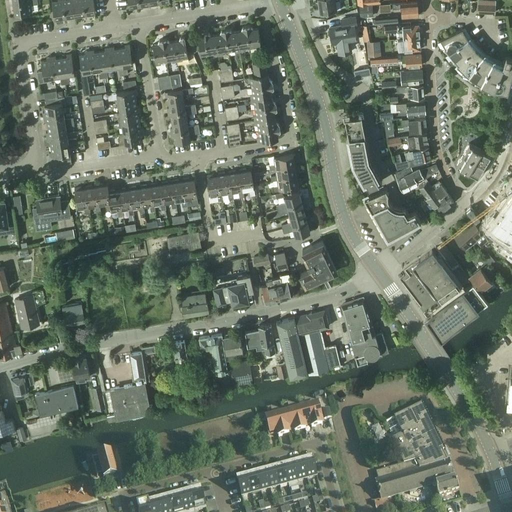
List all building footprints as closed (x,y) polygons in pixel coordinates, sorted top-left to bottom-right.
[(40,0),(35,0),(14,3),(15,14),(32,11),(31,5),(38,4),(40,4),(41,3),(40,0)] [(55,18),(65,17),(62,0),(58,0),(58,1),(52,2),(55,18)] [(62,0),(65,17),(75,15),(72,0),(62,0)] [(72,0),(75,15),(85,14),(82,0),(72,0)] [(82,0),(85,14),(95,12),(93,0),(82,0)] [(340,0),(339,0),(318,0),(320,12),(336,10),(335,1),(340,0)] [(496,12),(495,0),(477,0),(478,12),(496,12)] [(417,17),(417,3),(392,4),(393,9),(401,8),(401,18),(417,17)] [(372,16),(371,6),(359,7),(360,17),(372,16)] [(398,22),(397,16),(376,18),(376,24),(398,22)] [(356,24),(355,17),(341,20),(342,26),(330,28),(332,44),(337,43),(339,54),(351,52),(349,41),(356,40),(353,25),(356,24)] [(250,25),(246,26),(250,47),(256,46),(256,49),(261,48),(261,45),(258,28),(253,28),(252,27),(250,25)] [(372,39),(369,25),(363,27),(366,41),(372,39)] [(399,32),(397,34),(397,37),(399,39),(403,39),(419,38),(418,25),(403,26),(403,31),(399,32)] [(241,30),(237,31),(240,51),(244,51),(244,48),(250,47),(246,26),(243,26),(241,29),(241,30)] [(467,38),(462,28),(440,40),(445,48),(444,50),(447,52),(454,60),(453,62),(456,64),(457,64),(464,70),(463,73),(467,74),(475,80),(475,82),(479,83),(494,90),(507,94),(511,76),(511,58),(506,56),(502,67),(491,61),(483,55),(475,48),(467,38)] [(220,34),(215,35),(218,55),(223,54),(223,52),(229,51),(225,29),(222,30),(220,32),(220,34)] [(229,29),(225,29),(229,51),(235,50),(235,52),(240,51),(237,31),(232,32),(231,31),(229,29)] [(204,38),(198,39),(201,55),(213,53),(213,56),(218,55),(215,35),(210,35),(210,34),(207,32),(204,33),(204,38)] [(179,40),(174,41),(178,61),(182,61),(182,58),(188,57),(185,35),(181,36),(179,39),(179,40)] [(166,38),(163,39),(166,61),(173,60),(173,62),(178,61),(174,41),(169,42),(169,40),(166,38)] [(403,39),(398,39),(398,51),(404,51),(420,50),(419,38),(403,39)] [(160,62),(166,61),(163,39),(160,39),(158,42),(158,43),(152,44),(156,65),(161,64),(160,62)] [(381,54),(380,40),(367,41),(368,54),(381,54)] [(120,48),(124,75),(128,74),(127,65),(133,64),(130,44),(125,45),(125,47),(120,48)] [(114,47),(109,48),(112,68),(118,67),(120,75),(124,75),(120,48),(115,49),(114,47)] [(105,51),(100,52),(104,78),(105,82),(109,82),(108,77),(107,71),(113,70),(112,68),(109,48),(105,48),(105,51)] [(94,50),(89,51),(92,71),(98,70),(100,78),(104,78),(100,52),(95,52),(94,50)] [(86,72),(92,71),(89,51),(84,51),(85,54),(79,55),(82,69),(80,69),(82,82),(84,94),(90,93),(88,81),(86,72)] [(67,57),(62,58),(66,84),(70,83),(68,75),(75,74),(71,53),(66,54),(67,57)] [(421,66),(420,54),(405,55),(406,58),(403,58),(403,63),(406,63),(406,66),(421,66)] [(398,55),(369,57),(370,67),(398,65),(398,55)] [(51,57),(54,77),(60,76),(61,84),(66,84),(62,58),(56,58),(56,56),(51,57)] [(42,71),(37,71),(39,83),(49,81),(48,78),(54,77),(51,57),(46,58),(46,60),(41,61),(42,71)] [(252,64),(253,70),(266,68),(265,61),(253,64),(252,64)] [(266,68),(253,70),(254,76),(267,74),(266,68)] [(406,71),(400,71),(401,75),(401,83),(422,81),(421,70),(406,71)] [(232,73),(220,75),(221,81),(233,80),(232,73)] [(254,76),(247,77),(248,82),(251,82),(252,88),(273,84),(273,81),(270,79),(269,79),(268,75),(268,74),(267,74),(254,76)] [(158,77),(159,83),(171,81),(170,75),(158,77)] [(202,82),(201,76),(188,78),(189,84),(202,82)] [(136,86),(135,80),(123,82),(124,88),(136,86)] [(172,87),(171,81),(159,83),(160,89),(172,87)] [(252,94),(250,94),(251,99),(271,95),(271,90),(272,90),(274,88),(273,84),(252,88),(252,94)] [(222,86),(220,86),(221,93),(234,91),(233,85),(222,86)] [(423,97),(423,86),(397,87),(397,92),(407,91),(408,98),(423,97)] [(168,97),(169,102),(184,99),(183,94),(193,92),(192,87),(165,92),(165,97),(168,97)] [(118,99),(115,99),(116,103),(136,100),(135,94),(138,94),(137,89),(117,92),(118,99)] [(44,93),(45,99),(58,97),(57,91),(44,93)] [(234,91),(221,93),(222,99),(234,97),(234,91)] [(271,95),(251,99),(252,103),(254,103),(255,109),(277,106),(276,103),(273,100),(272,100),(271,95)] [(43,111),(43,116),(63,113),(63,107),(66,107),(65,102),(64,97),(58,97),(45,99),(46,105),(44,105),(45,111),(43,111)] [(103,99),(91,101),(92,107),(104,105),(103,99)] [(170,107),(167,107),(168,112),(195,108),(195,103),(184,105),(184,99),(169,102),(170,107)] [(136,100),(116,103),(116,107),(119,107),(120,113),(140,110),(140,105),(137,105),(136,100)] [(425,113),(424,102),(396,103),(396,110),(399,110),(399,111),(407,111),(407,114),(425,113)] [(104,105),(92,107),(93,113),(105,111),(104,105)] [(256,115),(254,115),(254,120),(275,117),(274,112),(275,112),(277,109),(277,106),(255,109),(256,115)] [(195,108),(168,112),(169,117),(171,117),(172,122),(187,120),(190,119),(189,113),(196,112),(195,108)] [(344,112),(343,112),(346,125),(346,128),(347,130),(346,130),(348,137),(349,143),(350,150),(351,150),(352,157),(353,164),(357,180),(363,191),(361,192),(366,189),(369,188),(382,181),(379,175),(369,158),(361,115),(359,115),(358,110),(360,109),(347,111),(344,112)] [(140,110),(120,113),(121,119),(118,119),(119,123),(139,120),(138,115),(141,114),(140,110)] [(47,120),(47,125),(73,122),(73,117),(64,119),(63,113),(43,116),(44,121),(47,120)] [(275,117),(254,120),(255,124),(257,124),(258,130),(280,127),(280,124),(277,122),(275,122),(275,117)] [(425,117),(401,119),(402,125),(409,125),(410,130),(426,130),(425,117)] [(106,119),(94,121),(95,127),(107,125),(106,119)] [(140,125),(139,120),(119,123),(120,127),(122,127),(123,133),(143,130),(143,125),(140,125)] [(173,127),(170,128),(171,132),(199,128),(198,124),(188,125),(187,120),(172,122),(173,127)] [(74,126),(73,122),(47,125),(48,131),(46,131),(47,136),(67,133),(66,127),(74,126)] [(239,123),(226,125),(228,135),(240,133),(239,123)] [(107,125),(95,127),(96,133),(108,131),(107,125)] [(281,130),(280,127),(258,130),(259,136),(257,137),(258,142),(278,139),(277,133),(279,133),(281,130)] [(199,128),(171,132),(172,137),(174,137),(175,142),(190,140),(189,134),(199,132),(199,128)] [(144,135),(143,130),(123,133),(124,139),(121,139),(122,144),(143,140),(142,135),(144,135)] [(50,141),(51,146),(77,142),(76,137),(68,139),(67,133),(47,136),(47,141),(50,141)] [(241,139),(240,133),(228,135),(230,146),(240,145),(239,140),(241,139)] [(407,135),(395,137),(388,138),(389,144),(408,141),(409,147),(413,146),(428,144),(426,133),(411,135),(410,134),(407,135)] [(111,147),(110,140),(97,142),(98,149),(111,147)] [(77,146),(77,142),(51,146),(51,151),(49,152),(50,157),(57,155),(58,161),(66,160),(71,159),(69,147),(77,146)] [(491,156),(469,143),(456,164),(477,178),(491,156)] [(419,165),(429,162),(428,159),(430,158),(428,147),(413,151),(415,160),(408,161),(409,166),(410,167),(419,165)] [(400,153),(393,154),(395,165),(397,169),(409,166),(408,161),(408,159),(401,161),(400,153)] [(269,170),(275,169),(296,165),(294,155),(274,158),(275,165),(268,166),(269,170)] [(271,181),(277,180),(277,179),(298,176),(296,165),(275,169),(276,175),(270,176),(271,181)] [(406,173),(404,173),(411,188),(418,185),(418,184),(422,182),(420,179),(424,177),(419,167),(412,171),(410,167),(404,170),(406,173)] [(427,167),(421,169),(426,179),(431,175),(427,167)] [(250,168),(239,170),(242,190),(243,190),(249,189),(250,196),(255,195),(250,168)] [(244,197),(243,190),(242,190),(239,170),(229,171),(232,192),(238,191),(239,197),(244,197)] [(232,192),(229,171),(218,173),(221,194),(222,194),(227,193),(228,199),(233,198),(232,192)] [(403,192),(411,188),(404,173),(402,174),(401,171),(395,174),(403,192)] [(263,179),(262,172),(254,173),(255,180),(263,179)] [(223,200),(222,194),(221,194),(218,173),(207,175),(210,195),(217,194),(218,201),(223,200)] [(300,187),(298,176),(277,179),(277,180),(278,186),(272,187),(272,192),(300,187)] [(194,178),(183,179),(186,200),(187,200),(192,199),(193,205),(198,205),(194,178)] [(186,200),(183,179),(172,181),(175,202),(176,202),(182,201),(183,206),(187,205),(187,200),(186,200)] [(427,198),(436,192),(432,187),(426,179),(424,180),(426,182),(419,187),(427,198)] [(172,181),(161,183),(165,203),(171,202),(172,208),(177,207),(176,202),(175,202),(172,181)] [(100,205),(106,204),(107,211),(111,210),(108,191),(109,191),(108,183),(96,184),(100,205)] [(161,183),(151,184),(154,205),(160,204),(161,210),(166,210),(165,203),(161,183)] [(433,186),(432,187),(436,192),(443,202),(438,206),(441,211),(454,201),(442,184),(441,183),(435,188),(433,186)] [(511,183),(486,220),(499,230),(498,231),(491,226),(486,232),(511,249),(511,183)] [(96,184),(86,186),(89,207),(95,206),(96,212),(101,212),(100,205),(96,184)] [(154,205),(151,184),(140,186),(143,207),(144,206),(149,206),(150,212),(155,211),(154,205)] [(90,213),(89,207),(86,186),(74,188),(78,209),(84,208),(85,214),(90,213)] [(145,213),(144,206),(143,207),(140,186),(130,188),(133,208),(139,207),(140,214),(145,213)] [(364,199),(387,240),(388,240),(421,222),(412,206),(408,208),(406,209),(404,206),(401,207),(398,207),(396,206),(393,205),(391,203),(389,200),(388,197),(388,194),(388,192),(385,187),(366,198),(365,198),(364,199)] [(130,188),(119,189),(122,210),(123,210),(128,209),(129,215),(134,214),(133,208),(130,188)] [(119,189),(109,191),(108,191),(111,210),(111,211),(117,210),(118,217),(124,216),(123,210),(122,210),(119,189)] [(275,205),(276,209),(304,202),(302,197),(300,198),(298,192),(283,196),(285,202),(275,205)] [(443,202),(436,192),(427,198),(425,200),(428,204),(430,203),(434,208),(438,206),(443,202)] [(20,194),(14,195),(16,212),(22,211),(20,194)] [(38,207),(33,208),(35,224),(36,230),(52,228),(51,220),(63,218),(71,217),(68,200),(60,201),(59,196),(40,199),(37,200),(38,207)] [(0,227),(7,226),(8,233),(15,232),(13,216),(6,217),(6,211),(4,202),(0,202),(0,227)] [(304,202),(276,209),(278,214),(288,211),(289,216),(304,213),(302,207),(305,207),(304,202)] [(201,218),(200,211),(188,213),(190,220),(201,218)] [(290,222),(281,225),(282,229),(309,222),(308,217),(305,218),(304,213),(289,216),(290,222)] [(234,222),(233,214),(226,215),(227,223),(234,222)] [(161,217),(157,217),(157,220),(158,226),(168,224),(167,218),(162,219),(161,217)] [(489,239),(472,219),(453,234),(465,248),(475,239),(481,245),(489,239)] [(157,220),(147,221),(148,228),(158,226),(157,220)] [(309,222),(282,229),(283,233),(293,231),(295,237),(296,236),(309,233),(308,227),(310,226),(309,222)] [(135,223),(125,225),(126,231),(136,230),(135,223)] [(126,232),(125,225),(114,227),(115,233),(126,232)] [(75,238),(73,228),(56,232),(58,241),(75,238)] [(201,247),(198,232),(168,238),(171,253),(201,247)] [(337,272),(323,240),(302,250),(311,269),(300,274),(305,286),(337,272)] [(141,252),(140,242),(134,243),(134,247),(128,248),(129,253),(141,252)] [(459,286),(431,250),(412,264),(413,265),(412,266),(417,272),(418,272),(431,288),(429,289),(434,295),(435,294),(436,296),(438,294),(441,299),(459,286)] [(288,265),(284,252),(274,254),(278,268),(288,265)] [(270,263),(268,253),(254,256),(256,266),(270,263)] [(497,274),(489,264),(483,268),(492,278),(497,274)] [(4,265),(0,266),(0,288),(10,286),(4,265)] [(470,275),(469,276),(481,291),(492,282),(480,267),(470,275)] [(237,281),(214,286),(217,304),(225,303),(225,300),(231,299),(232,306),(248,303),(249,303),(247,294),(254,292),(250,274),(249,274),(236,276),(237,281)] [(280,276),(273,278),(279,301),(291,298),(292,298),(290,291),(287,280),(282,281),(280,276)] [(267,285),(262,286),(266,304),(279,301),(273,278),(266,280),(267,285)] [(487,301),(473,282),(426,317),(441,337),(487,301)] [(184,296),(181,296),(183,304),(182,304),(184,316),(194,314),(195,316),(200,315),(199,313),(209,311),(210,311),(209,309),(207,299),(206,300),(205,292),(202,292),(184,296)] [(40,324),(33,295),(15,299),(21,328),(40,324)] [(373,324),(364,297),(363,297),(363,298),(341,305),(350,335),(358,364),(389,353),(386,343),(382,332),(375,334),(372,324),(373,324)] [(0,338),(13,334),(6,302),(3,302),(3,300),(0,300),(0,338)] [(85,322),(81,303),(63,306),(66,325),(85,322)] [(298,334),(318,329),(328,326),(325,309),(295,317),(295,318),(293,319),(292,318),(276,322),(290,376),(307,372),(298,334)] [(275,354),(270,324),(258,326),(259,329),(244,331),(247,346),(256,344),(257,348),(265,347),(266,356),(275,354)] [(298,334),(307,372),(308,373),(311,373),(340,365),(335,346),(323,349),(318,329),(298,334)] [(243,355),(239,333),(224,336),(226,344),(225,344),(227,358),(243,355)] [(16,348),(13,334),(0,338),(0,357),(1,360),(16,356),(14,349),(16,348)] [(227,370),(221,334),(199,338),(200,348),(211,346),(216,372),(227,370)] [(172,342),(173,349),(175,360),(187,358),(186,350),(184,341),(184,340),(172,342)] [(163,344),(159,344),(159,345),(160,348),(160,351),(174,349),(172,342),(165,344),(165,343),(163,344)] [(141,350),(129,352),(133,374),(135,385),(145,383),(147,382),(146,380),(150,380),(145,354),(155,352),(155,349),(155,346),(154,345),(150,346),(149,346),(141,347),(141,350)] [(90,376),(86,357),(73,360),(77,379),(78,379),(78,381),(82,380),(81,378),(90,376)] [(227,364),(229,373),(231,386),(252,382),(248,361),(227,364)] [(356,361),(340,365),(341,369),(357,365),(356,361)] [(285,362),(276,364),(279,376),(288,373),(285,362)] [(34,381),(32,371),(25,373),(25,372),(11,375),(16,397),(25,395),(24,389),(29,388),(27,383),(34,381)] [(221,388),(231,386),(229,373),(219,375),(221,388)] [(105,390),(102,391),(103,393),(102,393),(103,396),(105,407),(108,420),(121,417),(150,412),(150,411),(150,410),(145,383),(135,385),(133,385),(105,390)] [(79,405),(73,385),(35,394),(40,415),(79,405)] [(103,396),(95,398),(97,409),(105,407),(103,396)] [(300,411),(304,426),(303,426),(305,430),(304,426),(308,425),(310,424),(311,429),(315,428),(321,426),(322,426),(320,420),(318,410),(319,409),(317,400),(315,401),(304,399),(306,409),(300,411)] [(0,435),(16,430),(12,418),(6,420),(3,412),(2,412),(0,404),(0,435)] [(284,415),(283,415),(287,430),(288,435),(289,435),(288,431),(287,430),(294,428),(295,433),(298,432),(305,430),(303,426),(304,426),(300,411),(299,406),(298,406),(287,404),(290,414),(284,415)] [(376,472),(375,472),(377,481),(375,482),(380,501),(409,492),(414,491),(422,488),(426,487),(434,485),(434,484),(455,478),(449,460),(447,461),(444,456),(442,452),(445,451),(445,450),(440,440),(435,431),(422,404),(394,418),(402,435),(391,440),(403,464),(376,472)] [(273,419),(266,420),(270,435),(277,433),(278,438),(282,437),(288,435),(287,430),(283,415),(284,415),(283,410),(281,410),(270,408),(273,419)] [(37,409),(25,412),(26,419),(39,416),(37,409)] [(330,409),(320,411),(323,421),(332,418),(330,409)] [(83,422),(81,416),(71,419),(72,424),(83,422)] [(26,439),(22,427),(17,429),(20,441),(26,439)] [(10,439),(1,442),(3,450),(13,447),(10,439)] [(92,458),(97,477),(98,477),(97,476),(102,475),(103,479),(109,477),(111,483),(118,481),(111,453),(110,452),(97,456),(98,458),(93,459),(92,458)] [(302,461),(307,479),(316,477),(311,458),(302,461)] [(297,482),(298,482),(307,479),(302,461),(292,464),(297,482)] [(299,487),(298,482),(297,482),(292,464),(283,466),(288,484),(289,489),(299,487)] [(283,466),(274,469),(279,487),(288,484),(283,466)] [(274,469),(265,471),(270,489),(279,487),(274,469)] [(265,471),(255,474),(260,492),(270,489),(265,471)] [(255,474),(246,476),(251,494),(260,492),(255,474)] [(251,494),(246,476),(236,479),(241,497),(251,494)] [(455,478),(434,484),(434,485),(438,498),(459,492),(455,478)] [(195,511),(205,509),(200,489),(189,492),(195,511)] [(179,494),(183,511),(195,511),(189,492),(179,494)] [(10,511),(5,494),(0,494),(0,511),(10,511)] [(183,511),(179,494),(168,497),(172,511),(183,511)] [(172,511),(168,497),(158,500),(161,511),(172,511)] [(161,511),(158,500),(148,503),(150,511),(161,511)] [(150,511),(148,503),(137,506),(138,511),(150,511)]
